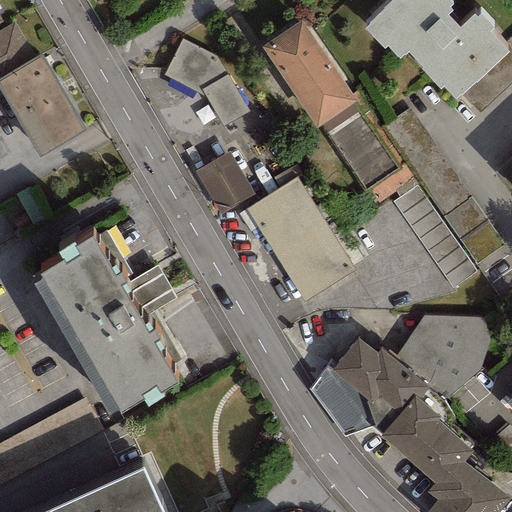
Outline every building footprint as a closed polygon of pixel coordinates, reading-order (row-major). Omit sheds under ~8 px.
[(393,0),(364,28),(384,50),(387,46),(400,60),(407,53),(439,91),(444,86),(455,99),(507,53),(489,32),(494,30),(482,15),(478,20),(474,15),(460,27),(447,15),(452,12),(448,6),(453,4),(449,0),(393,0)] [(354,103),(298,20),(260,45),(316,128),(354,103)] [(0,78),(35,58),(14,23),(5,29),(0,31),(0,78)] [(216,57),(182,40),(164,76),(204,96),(223,125),(249,111),(216,57)] [(35,58),(0,78),(0,88),(41,157),(85,131),(39,55),(35,58)] [(334,124),(371,197),(404,180),(367,107),(334,124)] [(502,244),(410,108),(391,121),(383,126),(474,262),(502,244)] [(252,195),(229,153),(195,171),(218,214),(252,195)] [(298,177),(246,209),(303,303),(356,271),(298,177)] [(41,280),(33,284),(110,416),(117,412),(119,415),(144,401),(149,409),(164,400),(161,394),(177,385),(153,343),(158,340),(153,332),(149,334),(120,286),(126,282),(116,266),(111,268),(93,236),(76,246),(74,243),(58,252),(63,260),(38,274),(41,280)] [(389,350),(386,353),(427,389),(444,401),(479,369),(487,351),(489,337),(487,326),(481,317),(424,315),(409,336),(395,355),(389,350)] [(377,354),(357,338),(332,370),(327,365),(309,389),(345,436),(372,426),(381,436),(415,397),(419,400),(427,389),(386,353),(381,349),(377,354)] [(444,401),(427,389),(419,400),(415,397),(381,436),(434,486),(428,493),(437,502),(428,511),(500,511),(511,500),(463,463),(472,451),(469,449),(474,445),(451,422),(455,418),(444,401)] [(0,484),(103,430),(85,399),(0,442),(0,484)] [(47,511),(161,511),(142,469),(47,511)]
